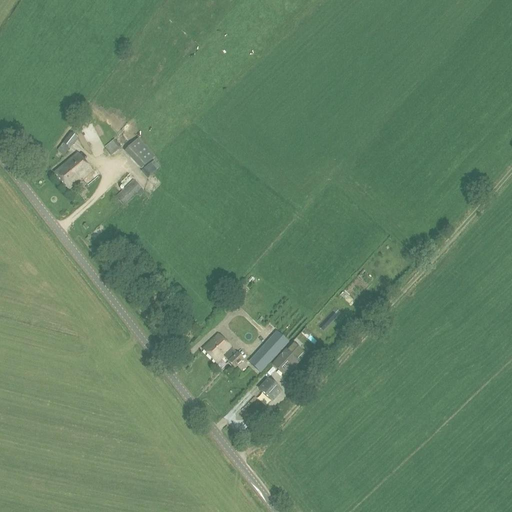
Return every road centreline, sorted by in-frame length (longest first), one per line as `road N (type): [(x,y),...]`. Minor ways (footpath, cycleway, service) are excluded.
road 1 (tertiary): [(274,511),(0,157)]
road 2 (track): [(237,463),(511,168)]
